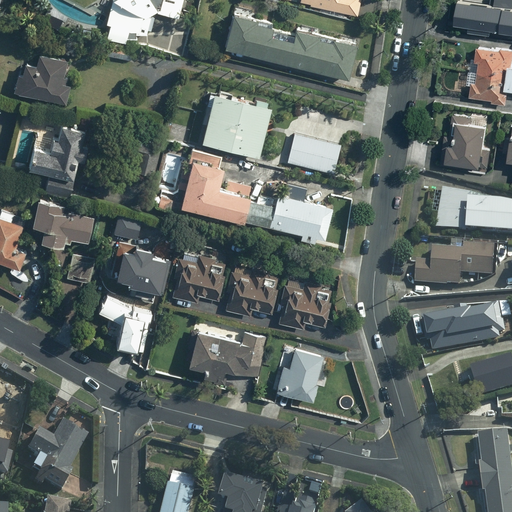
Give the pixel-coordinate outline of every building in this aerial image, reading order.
[(136,39),(136,34),(147,35),(148,16),(156,10),(149,0),(119,0),(114,4),(108,39),(126,45),(128,38),(136,39)] [(183,0),(163,0),(161,14),(180,18),(183,0)] [(289,0),(290,0),(300,0),(301,2),(357,15),(360,0),(289,0)] [(467,0),(460,0),(458,23),(470,24),(469,28),(511,34),(511,0),(497,0),(497,4),(467,0)] [(239,56),(240,52),(348,80),(357,45),(296,29),(293,43),(271,37),(273,29),(256,24),(257,21),(233,15),(225,48),(229,49),(228,53),(239,56)] [(166,30),(160,28),(155,47),(183,55),(191,24),(170,18),(166,30)] [(471,98),(493,100),(493,103),(506,104),(508,90),(511,90),(511,67),(511,68),(511,56),(511,52),(476,49),(475,63),(478,63),(476,84),(472,84),(471,98)] [(66,63),(37,58),(36,67),(25,65),(23,77),(20,77),(17,94),(66,102),(69,85),(66,85),(67,78),(63,78),(66,63)] [(213,96),(202,144),(259,157),(270,109),(213,96)] [(0,160),(4,161),(16,114),(0,109),(0,160)] [(485,125),(471,124),(472,117),(455,115),(453,137),(444,136),(441,166),(452,167),(452,165),(480,168),(485,125)] [(84,131),(61,127),(58,140),(52,139),(50,153),(34,150),(30,172),(49,176),(74,180),(78,161),(84,162),(87,147),(82,146),(84,131)] [(161,145),(143,141),(137,172),(155,175),(161,145)] [(189,213),(190,211),(245,222),(250,198),(218,192),(223,168),(191,162),(187,183),(181,182),(180,190),(184,191),(182,202),(164,199),(162,208),(189,213)] [(74,180),(49,176),(46,194),(71,198),(74,180)] [(304,201),(307,188),(291,184),(288,197),(280,195),(277,208),(252,202),(248,223),(302,236),(301,241),(315,244),(316,239),(325,241),(332,208),(304,201)] [(443,194),(436,230),(511,235),(511,214),(511,215),(511,207),(471,204),(472,196),(443,194)] [(94,218),(68,212),(68,215),(63,214),(65,205),(38,199),(32,231),(45,233),(42,244),(64,248),(65,242),(70,243),(71,239),(89,243),(94,218)] [(12,215),(0,210),(0,262),(20,269),(26,252),(16,248),(23,228),(9,223),(12,215)] [(118,217),(114,234),(137,240),(141,223),(118,217)] [(447,288),(447,287),(460,287),(460,276),(492,277),(493,248),(462,246),(462,252),(432,250),(431,264),(416,263),(415,285),(427,285),(427,287),(447,288)] [(136,251),(134,260),(127,259),(123,276),(130,278),(128,286),(142,288),(152,290),(152,288),(163,291),(169,263),(148,259),(149,254),(136,251)] [(95,258),(73,255),(69,280),(91,283),(95,258)] [(215,261),(215,259),(198,256),(197,265),(177,262),(172,298),(199,302),(200,297),(217,300),(219,288),(221,288),(222,277),(221,277),(223,262),(215,261)] [(253,316),(254,312),(271,314),(276,275),(232,269),(227,305),(231,305),(230,313),(253,316)] [(289,279),(288,285),(285,284),(282,303),(285,304),(282,325),(305,328),(305,323),(325,326),(329,303),(327,302),(329,289),(325,288),(326,285),(289,279)] [(98,313),(122,325),(117,347),(142,352),(151,313),(126,308),(106,298),(98,313)] [(500,341),(498,331),(508,330),(507,319),(511,318),(511,311),(511,312),(509,302),(468,309),(468,307),(419,315),(424,342),(431,341),(433,353),(500,341)] [(189,348),(191,348),(186,367),(205,371),(204,376),(223,381),(225,371),(258,379),(268,336),(198,319),(195,329),(193,329),(189,348)] [(294,349),(289,369),(284,368),(277,392),(313,402),(318,385),(316,384),(324,357),(294,349)] [(0,393),(0,440),(3,441),(6,423),(15,425),(18,409),(12,407),(14,396),(0,393)] [(34,470),(38,472),(33,481),(44,487),(46,482),(65,492),(76,471),(71,468),(89,436),(64,423),(56,438),(41,430),(29,452),(40,459),(34,470)] [(511,448),(508,450),(506,434),(476,438),(485,511),(511,511),(511,480),(509,457),(511,456),(511,448)] [(191,511),(199,477),(175,472),(166,511),(191,511)] [(261,511),(268,484),(232,476),(223,511),(261,511)] [(69,511),(72,503),(49,498),(45,511),(69,511)] [(374,511),(366,501),(351,511),(374,511)] [(280,509),(279,511),(316,511),(318,505),(299,502),(297,511),(280,509)]
